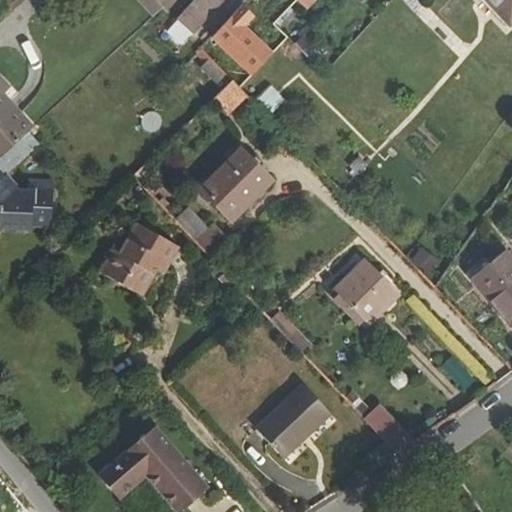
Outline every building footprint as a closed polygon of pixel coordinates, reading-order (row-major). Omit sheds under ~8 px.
[(193,0),(177,19),(194,34),(224,0),(193,0)] [(297,0),(297,1),(306,9),(315,0),(297,0)] [(424,4),(420,0),(403,0),(415,13),(424,4)] [(511,0),(485,0),(509,25),(511,22),(511,0)] [(254,16),(241,5),(212,38),(252,75),(272,54),(244,27),(254,16)] [(206,64),(211,59),(202,49),(197,55),(206,64)] [(216,84),(226,75),(211,59),(206,64),(201,69),(216,84)] [(0,157),(28,132),(33,127),(2,94),(8,88),(0,79),(0,157)] [(229,112),(247,95),(233,81),(215,98),(229,112)] [(270,113),(283,101),(270,86),(256,99),(270,113)] [(39,144),(28,132),(0,157),(0,228),(31,229),(31,225),(51,226),(52,180),(28,180),(28,188),(17,188),(5,175),(39,144)] [(201,190),(231,220),(271,181),(241,150),(201,190)] [(350,165),(358,174),(367,166),(359,157),(350,165)] [(187,208),(174,221),(194,242),(207,229),(187,208)] [(100,272),(142,296),(156,270),(163,274),(178,246),(137,223),(119,254),(113,250),(100,272)] [(207,229),(194,242),(211,260),(229,243),(211,225),(207,229)] [(417,253),(411,269),(431,277),(438,261),(417,253)] [(511,260),(505,253),(473,279),(511,325),(511,324),(511,260)] [(398,296),(363,258),(331,288),(367,326),(398,296)] [(231,290),(235,286),(224,274),(219,279),(231,290)] [(270,321),(286,339),(296,330),(279,313),(270,321)] [(286,339),(300,353),(309,344),(296,330),(286,339)] [(474,381),(451,357),(443,366),(465,389),(474,381)] [(325,416),(297,385),(249,427),(276,459),(325,416)] [(358,421),(389,455),(408,441),(373,406),(358,421)] [(173,511),(203,488),(151,426),(87,478),(107,502),(141,475),(171,511),(173,511)]
